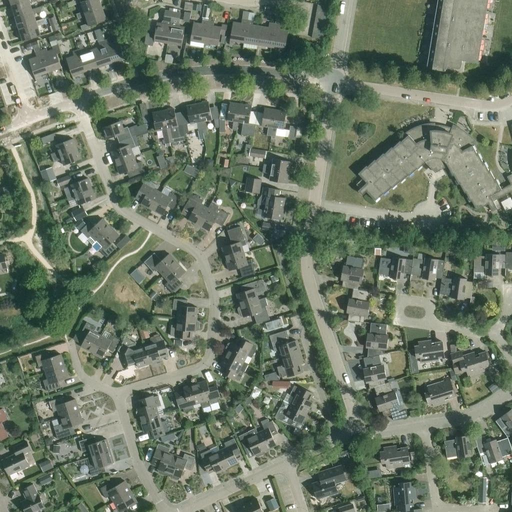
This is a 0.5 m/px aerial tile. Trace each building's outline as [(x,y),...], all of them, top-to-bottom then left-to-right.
[(34,12),(33,9),(30,2),(36,0),(28,0),(12,6),(15,18),(34,12)] [(77,15),(78,19),(86,16),(86,15),(103,9),(99,0),(86,0),(81,2),(85,11),(77,14),(77,15)] [(437,0),(426,69),(449,73),(450,68),(459,70),(461,68),(462,61),(478,64),(488,0),(437,0)] [(204,6),(202,19),(208,20),(210,7),(204,6)] [(37,24),(37,22),(34,14),(41,12),(40,7),(33,9),(34,12),(15,18),(19,30),(37,24)] [(86,15),(86,16),(89,23),(81,27),(83,31),(91,29),(90,26),(107,20),(103,9),(86,15)] [(168,44),(173,13),(165,11),(164,21),(161,24),(157,23),(155,35),(154,42),(168,44)] [(173,13),(168,44),(182,46),(185,28),(181,27),(179,24),(181,14),(173,13)] [(53,33),(59,31),(54,18),(48,20),(53,33)] [(47,19),(44,19),(37,22),(37,24),(19,30),(23,42),(41,36),(38,26),(45,24),(48,23),(47,19)] [(230,41),(245,43),(248,20),(242,19),(242,24),(234,22),(230,41)] [(205,44),(209,20),(203,20),(202,24),(194,23),(190,42),(205,44)] [(214,21),(209,20),(205,44),(219,46),(221,35),(227,36),(229,25),(222,24),(222,28),(214,26),(214,21)] [(245,43),(258,45),(261,27),(253,25),(254,21),(248,20),(245,43)] [(258,45),(272,48),(275,24),(270,24),(269,28),(261,27),(258,45)] [(275,24),(272,48),(286,50),(289,31),(281,30),(282,25),(275,24)] [(101,30),(95,32),(99,43),(104,41),(101,30)] [(155,35),(148,34),(146,45),(153,46),(154,42),(155,35)] [(41,51),(48,73),(61,69),(57,55),(61,54),(57,42),(55,37),(49,39),(52,47),(52,48),(53,52),(48,54),(46,49),(41,51)] [(104,41),(112,64),(125,59),(119,41),(111,44),(110,39),(104,41)] [(98,68),(112,64),(104,41),(99,43),(100,47),(92,50),(98,68)] [(38,48),(38,46),(36,42),(31,44),(25,46),(27,52),(38,48)] [(98,68),(92,50),(85,52),(83,48),(78,50),(85,72),(98,68)] [(72,77),(85,72),(78,50),(72,52),(74,56),(66,58),(72,77)] [(48,73),(41,51),(35,53),(36,58),(29,60),(35,78),(48,73)] [(208,103),(197,105),(203,131),(207,130),(205,121),(212,120),(208,103)] [(238,123),(241,105),(230,103),(227,121),(233,122),(232,130),(237,131),(238,123)] [(197,123),(198,129),(199,135),(198,135),(199,140),(204,139),(202,131),(203,131),(197,105),(186,107),(190,125),(197,123)] [(241,105),(238,123),(243,124),(241,135),(254,137),(255,125),(249,124),(252,107),(241,105)] [(174,109),(163,112),(168,137),(170,144),(174,143),(173,139),(184,137),(186,137),(186,134),(185,134),(183,124),(177,126),(174,109)] [(271,137),(275,111),(264,109),(261,127),(268,128),(267,136),(271,137)] [(275,111),(271,137),(275,137),(276,136),(283,137),(285,136),(286,130),(283,130),(286,112),(275,111)] [(165,144),(170,144),(168,137),(163,112),(152,114),(156,131),(162,130),(165,144)] [(119,143),(131,138),(128,128),(123,129),(120,122),(102,129),(107,140),(116,137),(119,143)] [(144,125),(138,127),(140,133),(146,131),(144,125)] [(511,125),(511,178),(509,180),(511,185),(501,190),(496,181),(495,181),(490,172),(489,172),(484,163),(483,164),(478,155),(477,155),(473,146),(476,145),(473,141),(469,137),(465,134),(461,131),(457,128),(452,127),(450,133),(445,133),(446,128),(440,127),(435,127),(435,125),(430,126),(426,126),(422,127),(418,129),(414,130),(411,132),(407,135),(408,136),(401,143),(400,142),(393,149),(392,148),(384,155),(383,155),(376,162),(375,161),(367,168),(366,167),(358,175),(367,184),(358,192),(362,196),(366,192),(375,202),(383,195),(384,196),(391,189),(392,190),(400,182),(401,183),(408,176),(409,177),(417,169),(417,170),(425,163),(435,174),(448,167),(453,176),(454,176),(459,185),(460,184),(465,193),(466,193),(471,202),(472,201),(477,211),(488,204),(492,212),(497,209),(493,202),(510,193),(511,195),(511,125)] [(295,141),(297,128),(290,127),(288,139),(295,141)] [(56,140),(54,134),(41,139),(43,145),(56,140)] [(116,164),(133,157),(131,150),(135,148),(131,138),(119,143),(121,148),(111,152),(116,164)] [(52,159),(77,150),(73,139),(56,146),(58,152),(50,155),(52,159)] [(77,150),(52,159),(54,163),(61,160),(64,166),(81,160),(77,150)] [(266,152),(250,150),(249,156),(265,159),(266,152)] [(167,168),(162,155),(156,158),(161,170),(167,168)] [(133,157),(116,164),(120,175),(130,171),(132,177),(145,172),(141,162),(136,164),(133,157)] [(263,169),(289,173),(291,162),(273,159),(272,166),(264,165),(263,169)] [(193,181),(195,177),(199,170),(188,165),(186,170),(188,171),(187,174),(185,177),(193,181)] [(9,166),(4,168),(9,181),(14,179),(9,166)] [(52,168),(40,172),(44,184),(56,180),(52,168)] [(287,184),(289,173),(263,169),(262,173),(270,175),(269,181),(287,184)] [(59,188),(73,183),(70,175),(57,180),(59,188)] [(246,185),(260,187),(261,180),(247,178),(246,185)] [(65,194),(67,198),(92,189),(88,179),(71,185),(73,191),(65,194)] [(152,210),(161,193),(154,190),(156,185),(147,180),(136,200),(142,203),(141,204),(152,210)] [(14,185),(3,188),(3,189),(4,194),(16,190),(14,185)] [(259,194),(260,187),(246,185),(245,192),(259,194)] [(253,205),(283,210),(285,199),(278,198),(279,190),(262,188),(261,195),(258,201),(254,200),(253,205)] [(92,189),(67,198),(71,208),(78,205),(79,206),(95,200),(92,189)] [(161,193),(152,210),(162,216),(167,207),(173,210),(179,198),(170,193),(168,197),(161,193)] [(199,226),(208,209),(201,205),(203,201),(194,196),(183,216),(188,219),(188,220),(199,226)] [(511,196),(502,201),(507,210),(511,207),(511,196)] [(222,227),(229,215),(217,209),(218,207),(211,203),(208,209),(199,226),(209,232),(214,223),(222,227)] [(281,220),(283,210),(253,205),(253,208),(257,209),(256,210),(265,211),(264,218),(281,220)] [(82,207),(71,213),(75,222),(87,216),(82,207)] [(92,246),(111,228),(102,219),(94,226),(90,222),(80,231),(88,239),(87,240),(92,246)] [(84,224),(80,220),(74,225),(79,230),(84,224)] [(410,224),(391,226),(393,237),(411,235),(410,224)] [(225,260),(244,254),(241,247),(246,245),(240,227),(227,231),(232,245),(222,248),(225,260)] [(119,237),(111,228),(92,246),(98,251),(99,250),(106,258),(116,248),(112,244),(119,237)] [(126,236),(116,246),(120,250),(130,240),(126,236)] [(505,243),(492,242),(492,251),(505,252),(505,243)] [(163,276),(177,263),(169,254),(161,261),(154,253),(144,263),(154,274),(158,270),(163,276)] [(244,254),(225,260),(229,271),(239,268),(242,278),(255,274),(251,260),(246,261),(244,254)] [(499,269),(500,255),(486,254),(486,257),(475,256),(474,272),(485,273),(485,276),(498,277),(499,269)] [(342,287),(353,289),(357,290),(358,289),(359,284),(361,285),(364,270),(361,269),(363,259),(347,256),(342,287)] [(404,274),(411,275),(413,261),(406,260),(406,259),(393,258),(393,260),(381,258),(379,274),(390,276),(390,279),(403,281),(404,274)] [(435,281),(435,278),(438,260),(425,258),(425,260),(413,259),(413,261),(411,275),(422,277),(422,279),(435,281)] [(99,267),(95,262),(91,267),(95,271),(99,267)] [(177,263),(163,276),(168,282),(165,285),(172,293),(182,284),(178,279),(185,272),(177,263)] [(144,279),(135,270),(129,276),(138,285),(144,279)] [(277,275),(270,277),(272,283),(279,281),(277,275)] [(453,280),(442,279),(440,295),(451,296),(451,299),(464,301),(467,279),(454,278),(453,280)] [(240,306),(258,300),(256,293),(265,290),(262,280),(244,285),(246,291),(236,294),(240,306)] [(368,291),(358,289),(357,290),(353,289),(348,321),(364,323),(365,317),(367,317),(369,302),(367,302),(368,291)] [(178,311),(177,318),(196,320),(197,308),(187,307),(187,301),(174,299),(173,310),(178,311)] [(258,300),(240,306),(240,308),(239,308),(238,310),(240,316),(242,317),(243,316),(244,318),(253,315),(255,321),(257,320),(258,324),(270,321),(265,306),(268,305),(266,299),(258,301),(258,300)] [(196,320),(177,318),(176,326),(171,326),(170,336),(191,338),(192,332),(195,332),(195,331),(196,331),(198,330),(199,323),(197,322),(196,322),(196,320)] [(265,324),(267,331),(274,328),(272,321),(265,324)] [(92,353),(100,336),(94,332),(96,328),(86,323),(80,335),(85,338),(81,347),(92,353)] [(387,326),(370,324),(369,334),(367,334),(366,349),(367,349),(367,357),(383,354),(384,350),(386,351),(388,336),(386,335),(387,326)] [(279,351),(281,358),(299,352),(296,341),(289,343),(286,331),(269,336),(274,352),(279,351)] [(100,336),(92,353),(102,359),(107,350),(113,352),(119,340),(110,335),(107,340),(100,336)] [(144,346),(149,365),(161,361),(161,359),(168,357),(163,340),(161,341),(160,336),(150,339),(151,344),(144,346)] [(138,368),(149,365),(144,346),(136,349),(135,344),(135,343),(125,338),(118,351),(124,355),(127,365),(136,362),(138,368)] [(226,354),(243,363),(247,356),(251,358),(256,349),(244,342),(237,338),(233,344),(232,343),(231,345),(230,344),(228,344),(225,350),(226,352),(227,353),(226,354)] [(421,363),(442,360),(442,364),(445,364),(444,360),(442,342),(431,344),(431,341),(418,342),(418,346),(414,347),(416,358),(420,357),(421,363)] [(284,365),(277,368),(280,378),(286,376),(287,378),(302,374),(299,365),(303,364),(299,352),(281,358),(284,365)] [(485,353),(475,356),(474,353),(462,357),(461,352),(451,355),(453,363),(452,363),(455,374),(466,371),(468,377),(491,369),(485,353)] [(45,373),(65,367),(61,355),(48,359),(47,353),(35,357),(38,368),(43,366),(45,373)] [(243,363),(226,354),(221,365),(222,366),(219,371),(239,382),(248,365),(243,363)] [(385,384),(384,380),(386,380),(383,365),(380,365),(378,355),(362,359),(365,369),(362,369),(365,384),(368,383),(370,390),(374,389),(373,388),(385,384)] [(65,367),(45,373),(47,380),(43,381),(46,392),(58,388),(56,382),(68,378),(65,367)] [(445,400),(455,397),(449,380),(427,387),(428,392),(424,394),(428,405),(432,403),(433,407),(446,403),(445,400)] [(210,407),(209,406),(219,402),(218,398),(220,398),(215,381),(207,383),(207,381),(195,385),(200,403),(202,409),(210,407)] [(373,388),(374,389),(376,397),(374,398),(378,413),(381,412),(383,418),(398,413),(396,406),(398,406),(394,392),(391,392),(388,383),(385,384),(373,388)] [(193,405),(200,403),(195,385),(183,388),(184,391),(174,394),(179,410),(183,409),(184,413),(194,410),(193,405)] [(310,401),(313,396),(294,386),(289,396),(287,394),(284,401),(290,405),(307,414),(313,403),(310,401)] [(258,400),(262,391),(255,387),(251,396),(258,400)] [(140,421),(159,415),(156,408),(161,406),(158,396),(137,402),(138,409),(137,409),(137,411),(136,412),(136,414),(137,415),(139,416),(140,421)] [(60,418),(79,411),(75,400),(63,404),(61,398),(49,402),(53,412),(57,411),(60,418)] [(301,424),(307,414),(290,405),(284,401),(280,408),(282,409),(277,419),(295,428),(297,422),(301,424)] [(511,433),(511,408),(500,418),(507,427),(502,430),(507,437),(511,433)] [(79,411),(60,418),(62,424),(53,427),(57,440),(73,434),(70,427),(83,423),(79,411)] [(161,423),(159,415),(140,421),(144,433),(146,432),(148,440),(165,435),(164,433),(169,432),(166,421),(161,423)] [(256,430),(265,451),(276,446),(272,436),(278,434),(272,421),(270,422),(262,426),(264,430),(259,433),(257,429),(256,430)] [(255,429),(248,432),(238,437),(244,449),(250,447),(254,456),(255,456),(255,457),(257,457),(264,454),(265,453),(264,451),(265,451),(256,430),(255,429)] [(169,435),(161,438),(162,443),(171,440),(169,435)] [(459,458),(472,456),(469,435),(456,437),(456,439),(445,441),(447,457),(458,455),(459,458)] [(496,440),(487,443),(484,437),(476,438),(478,447),(480,454),(486,452),(491,464),(503,460),(502,457),(511,454),(511,449),(508,438),(497,442),(496,440)] [(51,438),(45,440),(47,446),(53,444),(51,438)] [(91,457),(110,451),(106,440),(94,443),(92,438),(79,442),(82,453),(89,451),(91,457)] [(207,449),(204,443),(202,445),(199,438),(196,439),(197,446),(200,452),(207,449)] [(227,469),(238,463),(244,461),(234,439),(224,443),(226,448),(219,451),(227,469)] [(23,454),(31,451),(26,442),(13,448),(16,455),(2,461),(8,475),(29,466),(23,454)] [(169,474),(175,456),(168,454),(170,449),(160,445),(152,466),(158,468),(157,470),(159,470),(158,472),(159,473),(165,476),(167,475),(168,474),(169,474)] [(405,469),(411,468),(408,447),(397,449),(397,446),(384,448),(384,452),(380,452),(382,463),(386,462),(387,469),(404,466),(405,469)] [(212,454),(210,450),(200,454),(209,473),(215,471),(216,474),(227,469),(219,451),(212,454)] [(110,451),(91,457),(93,464),(88,466),(91,476),(103,473),(101,467),(114,463),(110,451)] [(175,456),(169,474),(170,475),(170,476),(171,478),(177,480),(179,479),(179,478),(180,478),(184,469),(190,471),(195,458),(185,454),(183,459),(175,456)] [(50,461),(40,465),(43,473),(53,468),(50,461)] [(345,480),(341,466),(328,471),(317,474),(320,482),(312,484),(317,499),(337,493),(334,484),(345,480)] [(49,474),(38,479),(42,486),(52,481),(49,474)] [(75,480),(78,486),(89,482),(87,476),(75,480)] [(113,502),(131,492),(125,481),(114,488),(111,483),(100,489),(105,499),(110,496),(113,502)] [(404,511),(414,510),(413,499),(416,499),(415,486),(411,486),(410,482),(400,483),(400,487),(394,488),(396,511),(404,511)] [(25,511),(35,511),(44,508),(38,495),(33,485),(22,490),(27,500),(21,503),(25,511)] [(131,492),(113,502),(117,509),(112,511),(113,511),(127,511),(126,509),(137,503),(131,492)] [(274,498),(266,502),(270,511),(279,508),(274,498)] [(247,504),(250,511),(262,511),(257,499),(247,504)] [(83,511),(90,511),(85,502),(80,505),(83,511)] [(391,503),(378,503),(379,511),(392,511),(391,503)]
